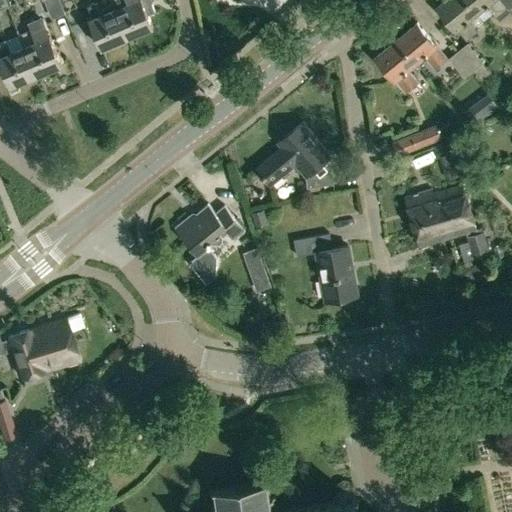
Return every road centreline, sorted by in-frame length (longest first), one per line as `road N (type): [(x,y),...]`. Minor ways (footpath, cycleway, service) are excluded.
road 1 (residential): [(316,39),(342,51),(398,346)]
road 2 (tertiary): [(92,218),(316,39)]
road 3 (residential): [(0,132),(179,55),(192,33),(185,0)]
road 4 (residential): [(33,511),(77,425),(179,327)]
road 5 (unclassified): [(179,327),(214,353),(265,367),(398,346)]
road 6 (unclassified): [(179,327),(92,218)]
